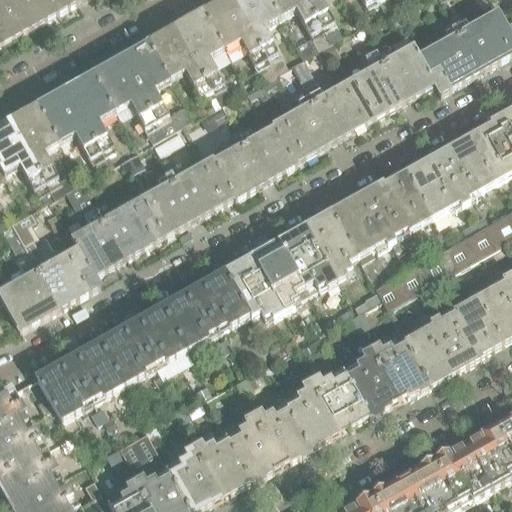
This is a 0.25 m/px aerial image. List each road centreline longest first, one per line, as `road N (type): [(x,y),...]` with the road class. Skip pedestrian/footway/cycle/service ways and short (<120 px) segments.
road 1 (residential): [(0,379),(511,88)]
road 2 (residential): [(288,511),(511,386)]
road 3 (residential): [(168,0),(0,95)]
